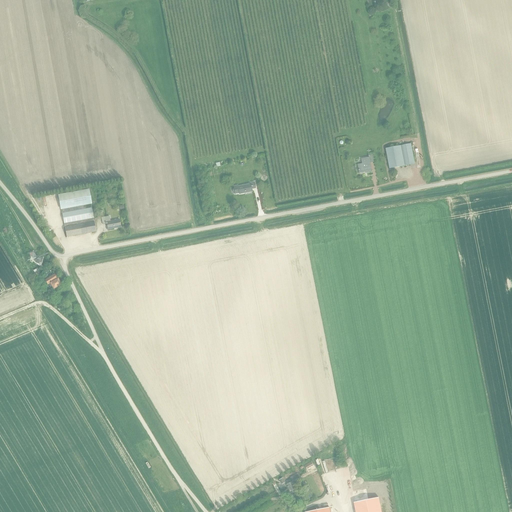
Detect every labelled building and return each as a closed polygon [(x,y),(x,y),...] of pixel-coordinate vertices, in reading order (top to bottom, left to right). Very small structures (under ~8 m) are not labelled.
[(386,149),(390,169),(415,164),(411,144),(386,149)] [(363,158),(364,163),(359,164),(361,172),(368,171),(368,172),(373,171),(371,162),(375,161),(374,154),(370,155),(370,157),(363,158)] [(240,193),(240,194),(253,191),(252,188),(256,188),(255,181),(251,182),(251,184),(238,186),(238,185),(233,186),(233,189),(232,190),(233,192),(233,193),(234,192),(234,194),(240,193)] [(59,195),(62,209),(91,204),(89,189),(59,195)] [(92,208),(63,214),(67,237),(96,232),(92,208)] [(120,220),(110,222),(109,216),(102,218),(103,225),(107,224),(108,229),(121,227),(120,220)] [(40,281),(44,279),(39,270),(35,273),(40,281)] [(53,289),(61,284),(58,279),(55,274),(45,279),(48,284),(49,284),(50,286),(51,285),(53,289)] [(335,471),(340,491),(346,490),(345,488),(341,470),(335,471)] [(301,479),(300,477),(298,474),(290,478),(292,481),(286,484),(291,494),(297,490),(294,483),(301,479)] [(381,511),(379,498),(354,503),(355,511),(381,511)]
